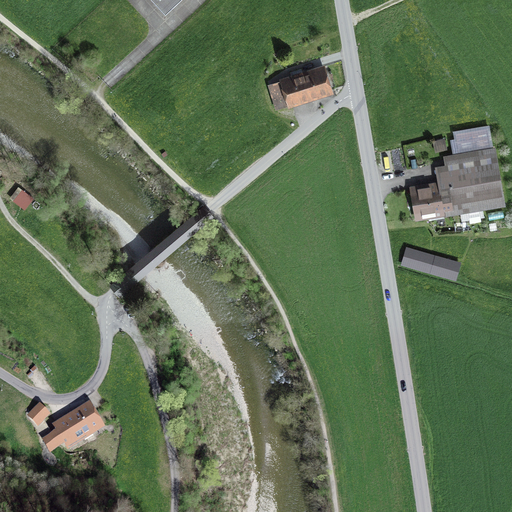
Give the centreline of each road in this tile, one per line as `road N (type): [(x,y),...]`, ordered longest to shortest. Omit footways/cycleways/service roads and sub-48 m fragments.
road 1 (tertiary): [(423,511),(341,0)]
road 2 (unclassified): [(172,511),(163,406),(138,340),(106,311)]
road 3 (unclassified): [(106,311),(104,363),(85,392),(50,399),(0,372)]
road 4 (track): [(0,200),(10,220),(106,311)]
road 5 (unclassified): [(211,207),(115,289),(106,311)]
road 6 (track): [(95,95),(0,16)]
